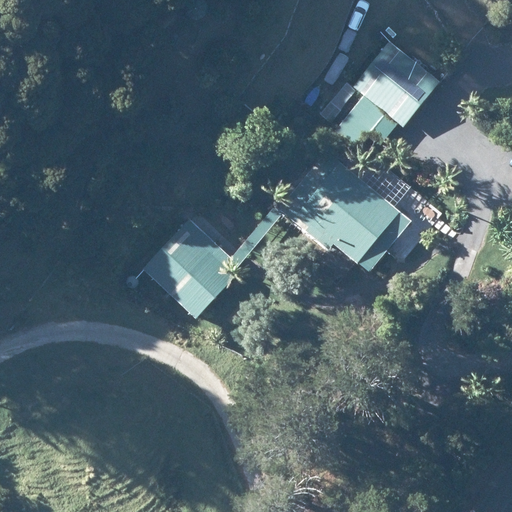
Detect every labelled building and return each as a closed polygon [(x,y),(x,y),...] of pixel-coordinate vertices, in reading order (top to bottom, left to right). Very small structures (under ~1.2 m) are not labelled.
[(428,61),(439,46),(426,36),(414,51),(428,61)] [(444,83),(393,42),(358,86),(368,95),(335,137),(359,156),(375,135),(387,145),(405,122),(410,126),(444,83)] [(336,123),(347,110),(336,100),(325,114),(336,123)] [(283,208),(332,249),(338,242),(373,271),(415,221),(331,150),(283,208)] [(147,269),(200,318),(240,275),(230,266),(236,259),(193,219),(147,269)]
